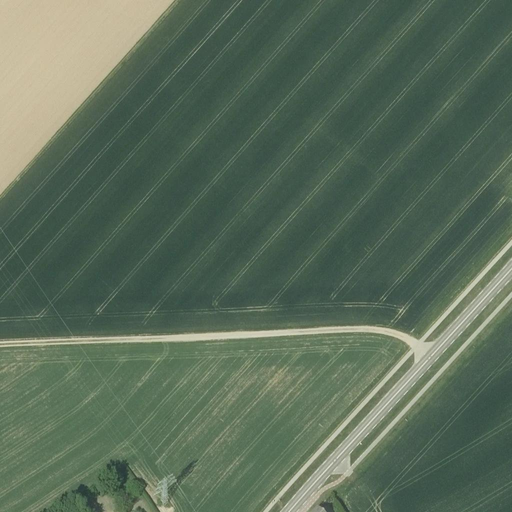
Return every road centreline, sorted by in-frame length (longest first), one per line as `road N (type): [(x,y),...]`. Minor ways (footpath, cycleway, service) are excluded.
road 1 (track): [(0,346),(380,329),(429,358)]
road 2 (secondary): [(289,511),(511,268)]
